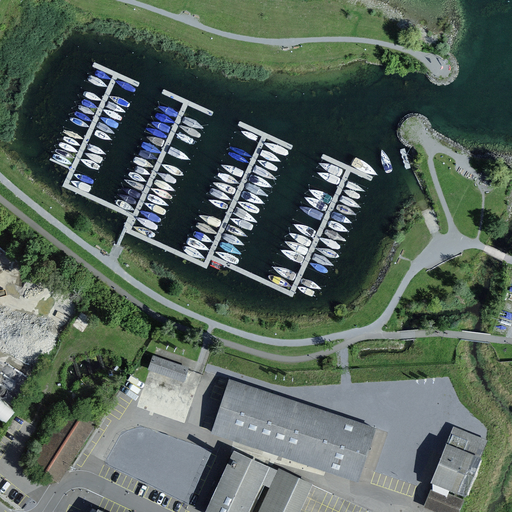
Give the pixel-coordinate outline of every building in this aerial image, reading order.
[(188,370),(157,358),(152,369),(184,382),(188,370)] [(378,426),(230,377),(212,431),(360,480),(378,426)] [(0,417),(6,422),(16,408),(0,396),(0,417)] [(98,424),(69,406),(31,464),(60,483),(98,424)] [(457,511),(486,439),(408,409),(376,490),(432,511),(457,511)] [(122,419),(111,412),(82,460),(100,471),(129,423),(122,419)] [(219,455),(147,420),(121,474),(193,509),(219,455)] [(248,511),(270,467),(235,450),(205,511),(248,511)] [(300,511),(314,483),(281,469),(260,511),(300,511)]
